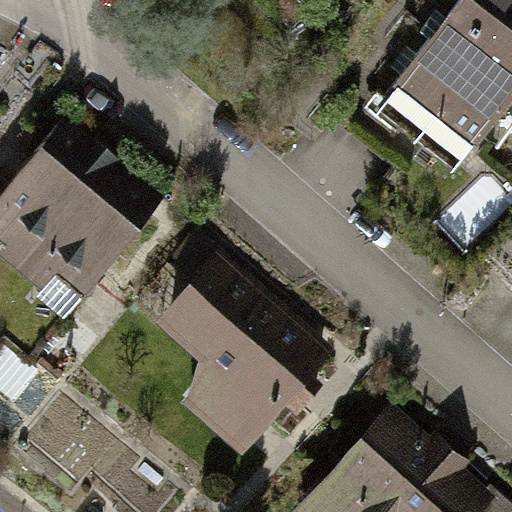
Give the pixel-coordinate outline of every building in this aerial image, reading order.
[(254,0),(290,30),(315,0),(254,0)] [(511,0),(448,0),(399,60),(483,129),(511,93),(511,0)] [(68,124),(4,199),(94,277),(159,199),(68,124)] [(94,277),(4,199),(0,203),(0,383),(14,395),(47,357),(39,350),(99,282),(94,277)] [(222,259),(173,313),(231,366),(201,400),(238,434),(318,346),(222,259)] [(511,486),(396,391),(295,511),(501,511),(511,499),(511,486)]
